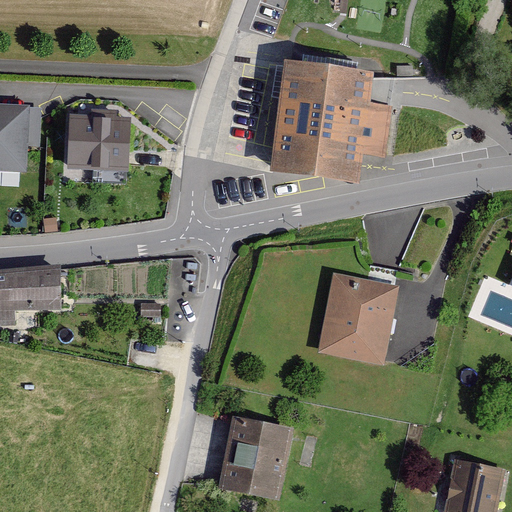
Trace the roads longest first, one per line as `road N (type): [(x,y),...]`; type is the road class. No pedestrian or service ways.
road 1 (unclassified): [(225,230),(511,175)]
road 2 (unclassified): [(225,230),(164,511)]
road 3 (unclassified): [(0,257),(55,257),(225,230)]
